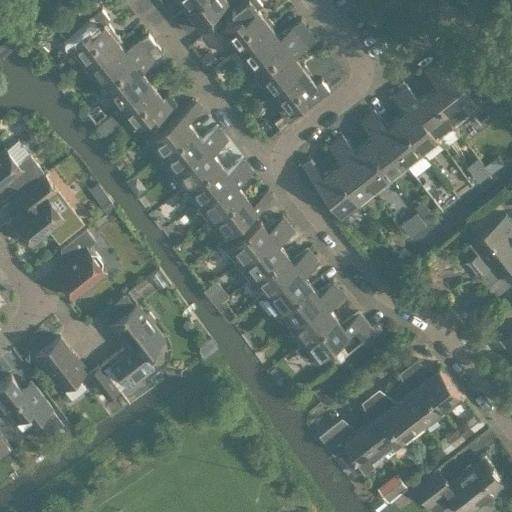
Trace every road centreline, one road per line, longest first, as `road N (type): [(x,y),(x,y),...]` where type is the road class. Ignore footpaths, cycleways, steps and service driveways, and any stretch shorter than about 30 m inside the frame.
road 1 (residential): [(511,407),(434,309),(383,279),(333,229),(270,147)]
road 2 (residential): [(270,147),(155,0)]
road 3 (residential): [(270,147),(377,67)]
